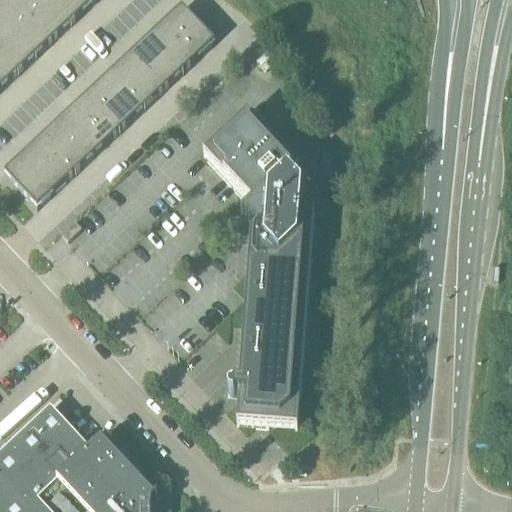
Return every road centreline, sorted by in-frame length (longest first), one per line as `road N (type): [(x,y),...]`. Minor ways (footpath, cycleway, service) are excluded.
road 1 (unclassified): [(245,511),(206,482),(0,258)]
road 2 (secondary): [(449,150),(417,499)]
road 3 (secondary): [(453,502),(478,160)]
road 4 (secondary): [(478,160),(496,0)]
road 5 (secondary): [(467,0),(449,150)]
road 6 (secondary): [(446,0),(440,50),(449,150)]
road 7 (secondary): [(478,160),(511,15)]
